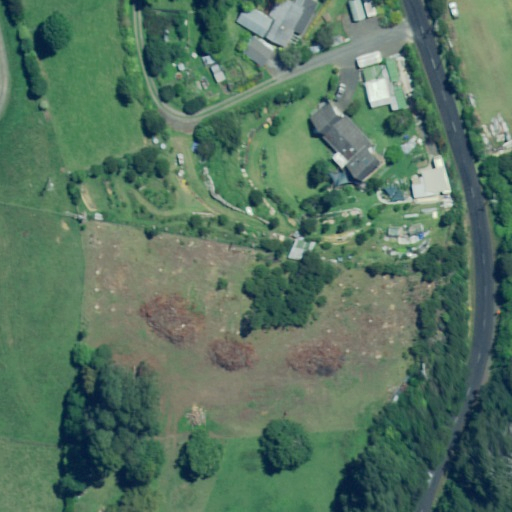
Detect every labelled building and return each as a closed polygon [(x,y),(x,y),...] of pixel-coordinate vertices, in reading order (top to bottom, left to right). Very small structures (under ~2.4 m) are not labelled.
[(319,1),(317,0),(277,0),(270,15),(247,3),(237,21),(286,46),(295,28),(302,32),(319,1)] [(366,17),(361,0),(350,0),(349,0),(355,20),(366,17)] [(378,13),(375,0),(365,0),(368,15),(378,13)] [(275,47),(257,36),(245,53),(264,65),(275,47)] [(217,63),(213,53),(203,57),(207,67),(217,63)] [(226,78),(220,63),(212,67),(218,81),(226,78)] [(402,68),(392,69),(395,94),(405,93),(402,68)] [(343,116),(328,100),(309,119),(313,123),(299,137),(309,148),(323,134),(339,151),(334,156),(359,181),(383,159),(368,144),(372,140),(346,113),(343,116)] [(326,181),(305,170),(297,186),(318,197),(326,181)]
